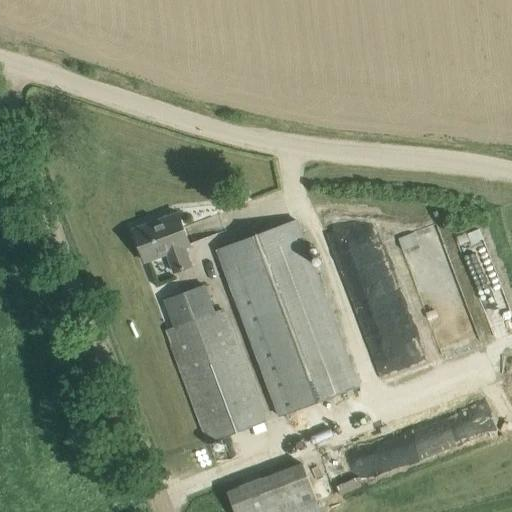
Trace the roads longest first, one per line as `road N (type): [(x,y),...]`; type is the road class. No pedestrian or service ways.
road 1 (unclassified): [(511,170),(279,144),(0,57)]
road 2 (track): [(160,511),(0,76)]
